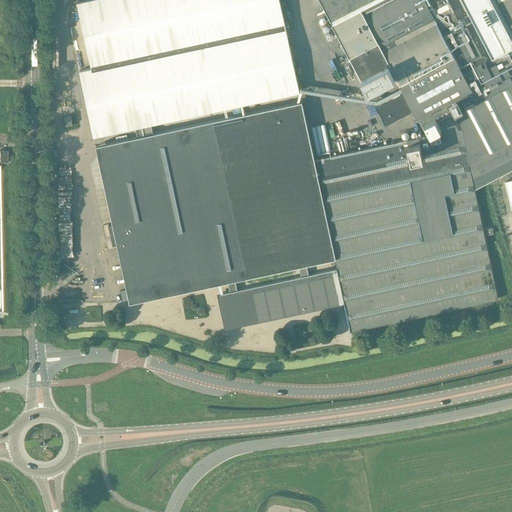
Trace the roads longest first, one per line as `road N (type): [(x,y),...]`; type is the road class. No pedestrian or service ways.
road 1 (tertiary): [(37,361),(118,357),(237,386),(317,392),(511,355)]
road 2 (tertiary): [(172,511),(198,471),(231,452),(511,402)]
road 3 (tertiary): [(37,361),(29,0)]
road 4 (primary): [(511,385),(346,417),(158,435)]
